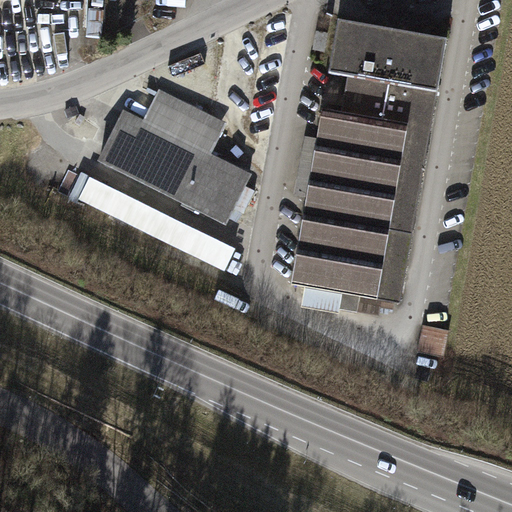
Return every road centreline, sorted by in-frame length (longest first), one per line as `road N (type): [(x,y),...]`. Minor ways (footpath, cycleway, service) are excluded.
road 1 (trunk): [(0,284),(511,507)]
road 2 (residential): [(271,0),(105,76),(0,106)]
road 3 (unclassified): [(0,409),(72,450),(145,511)]
